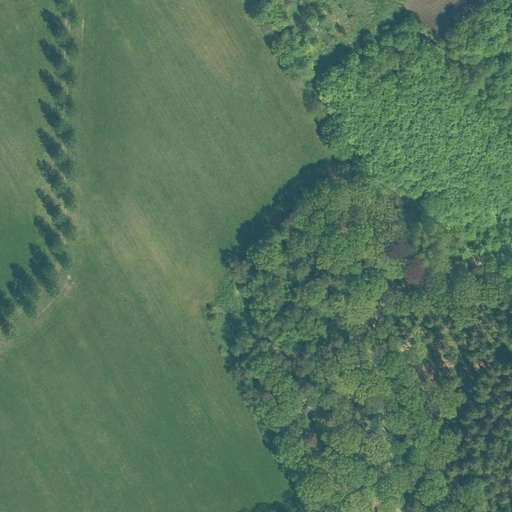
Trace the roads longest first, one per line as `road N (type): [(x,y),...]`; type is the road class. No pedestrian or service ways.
road 1 (track): [(511,253),(417,275),(373,315),(369,344),(398,511)]
road 2 (track): [(0,331),(47,282),(61,252),(69,0)]
road 3 (track): [(373,315),(348,270),(245,261)]
